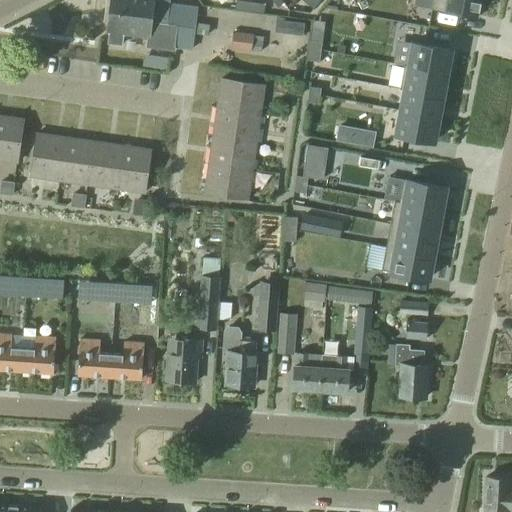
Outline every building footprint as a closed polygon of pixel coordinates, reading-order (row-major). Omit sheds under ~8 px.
[(150,24),(167,26),(169,6),(169,0),(105,0),(103,11),(151,17),(150,24)] [(236,0),(234,11),(249,12),(250,2),(236,0)] [(276,0),(272,3),(277,9),(283,5),(279,0),(276,0)] [(316,0),(304,0),(303,2),(313,10),(319,2),(316,0)] [(431,0),(429,10),(476,18),(479,0),(431,0)] [(250,2),(249,12),(263,14),(264,4),(250,2)] [(169,6),(167,26),(176,27),(207,32),(208,27),(193,25),(195,9),(169,6)] [(151,17),(103,11),(103,22),(107,26),(106,34),(107,34),(106,44),(120,46),(121,36),(147,39),(146,47),(174,51),(174,47),(173,47),(176,27),(167,26),(150,24),(151,17)] [(207,32),(176,27),(173,47),(174,47),(190,49),(192,35),(207,37),(207,32)] [(260,52),(262,39),(233,35),(231,50),(250,53),(250,51),(260,52)] [(309,41),(308,51),(320,53),(321,43),(309,41)] [(446,74),(450,51),(412,44),(408,67),(446,74)] [(308,51),(306,61),(318,63),(320,53),(308,51)] [(153,71),(164,72),(166,59),(154,57),(153,71)] [(403,66),(399,88),(404,89),(442,96),(446,74),(403,66)] [(215,109),(259,115),(263,85),(220,79),(215,109)] [(319,97),(320,89),(308,87),(307,95),(319,97)] [(437,119),(442,96),(404,89),(399,112),(437,119)] [(307,95),(306,103),(318,105),(319,97),(307,95)] [(215,109),(211,138),(255,144),(259,115),(215,109)] [(433,142),(437,119),(399,112),(395,135),(433,142)] [(0,116),(0,160),(15,162),(21,119),(0,116)] [(336,141),(348,143),(351,129),(339,127),(336,141)] [(30,177),(59,181),(65,138),(36,134),(30,177)] [(65,138),(59,181),(87,185),(93,142),(65,138)] [(255,144),(211,138),(207,164),(251,170),(255,144)] [(87,185),(115,189),(121,145),(93,142),(87,185)] [(121,145),(115,189),(143,193),(149,149),(121,145)] [(307,145),(303,177),(307,178),(323,180),(328,148),(307,145)] [(251,170),(207,164),(203,192),(247,198),(251,170)] [(372,169),(371,186),(388,188),(390,171),(372,169)] [(295,176),(294,184),(306,186),(307,178),(303,177),(295,176)] [(393,202),(441,211),(445,188),(402,180),(398,202),(393,202)] [(0,181),(0,194),(11,196),(13,183),(0,181)] [(305,194),(306,186),(294,184),(293,192),(305,194)] [(70,206),(83,208),(85,195),(72,193),(70,206)] [(132,215),(144,217),(146,201),(134,199),(132,215)] [(393,202),(389,225),(436,233),(441,211),(393,202)] [(303,216),(300,229),(338,237),(340,224),(303,216)] [(284,217),(283,230),(295,230),(296,218),(284,217)] [(389,225),(385,247),(432,256),(436,233),(389,225)] [(283,230),(283,242),(295,243),(295,230),(283,230)] [(385,247),(381,270),(428,279),(432,256),(385,247)] [(200,278),(219,279),(220,261),(201,260),(200,278)] [(219,279),(200,278),(196,330),(216,331),(219,279)] [(274,331),(277,283),(258,282),(255,330),(274,331)] [(301,297),(325,299),(326,285),(302,284),(301,297)] [(346,289),(328,286),(326,302),(344,304),(346,289)] [(398,314),(426,317),(427,303),(399,301),(398,314)] [(405,339),(426,340),(427,323),(406,322),(405,339)] [(277,355),(293,356),(295,330),(279,328),(277,355)] [(369,351),(371,329),(355,328),(353,350),(369,351)] [(222,354),(227,355),(225,385),(252,387),(254,354),(257,355),(257,344),(242,343),(242,335),(238,330),(227,329),(223,334),(222,354)] [(0,370),(19,372),(21,348),(9,347),(10,335),(0,334),(0,370)] [(21,348),(19,372),(51,374),(54,339),(34,337),(33,349),(21,348)] [(165,381),(195,383),(197,358),(201,358),(202,341),(168,339),(165,381)] [(76,375),(108,377),(110,353),(98,353),(99,342),(78,340),(76,375)] [(110,353),(108,377),(139,379),(142,344),(122,343),(121,354),(110,353)] [(394,365),(399,365),(397,397),(426,399),(429,365),(421,365),(422,351),(407,350),(407,345),(395,345),(394,365)] [(292,389),(319,391),(321,356),(297,354),(296,366),(294,366),(292,389)] [(352,359),(321,356),(319,391),(346,393),(348,370),(352,370),(352,359)] [(483,511),(486,511),(511,511),(511,489),(510,489),(510,478),(485,477),(483,511)]
